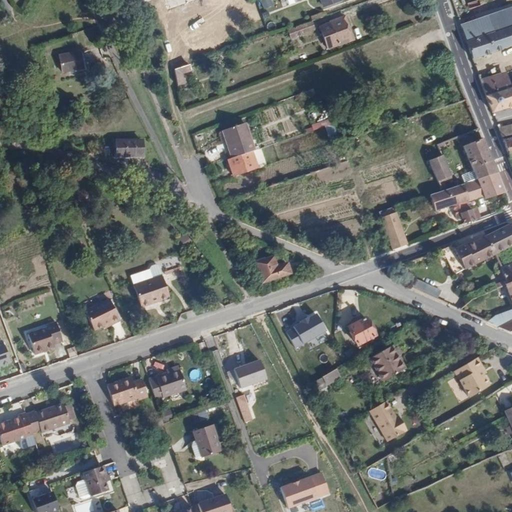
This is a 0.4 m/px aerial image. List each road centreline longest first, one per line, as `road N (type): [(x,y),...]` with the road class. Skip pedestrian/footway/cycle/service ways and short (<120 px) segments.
road 1 (residential): [(89,363),(338,277)]
road 2 (track): [(255,306),(367,511)]
road 3 (secondary): [(441,0),(511,191)]
road 4 (residential): [(511,342),(381,283),(370,266)]
road 5 (residential): [(338,277),(326,262),(203,210)]
road 6 (residential): [(370,266),(511,214)]
road 7 (residential): [(122,463),(136,506),(179,493),(165,449)]
